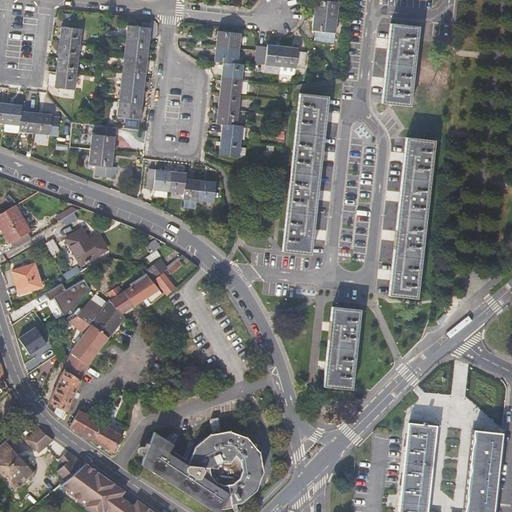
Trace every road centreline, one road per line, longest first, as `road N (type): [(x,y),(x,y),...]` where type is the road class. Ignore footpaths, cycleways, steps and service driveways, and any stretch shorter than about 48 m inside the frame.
road 1 (secondary): [(0,323),(13,368),(45,422),(173,511)]
road 2 (secondary): [(226,274),(169,226),(0,158)]
road 3 (residential): [(326,281),(362,283),(369,276),(384,142),(354,101)]
road 4 (residential): [(157,70),(146,146),(187,151),(196,74)]
road 5 (residential): [(354,101),(345,119),(326,281)]
road 6 (secondary): [(292,422),(266,343),(226,274)]
road 7 (tertiary): [(339,443),(450,337)]
road 8 (unknown): [(64,436),(83,392),(162,339)]
